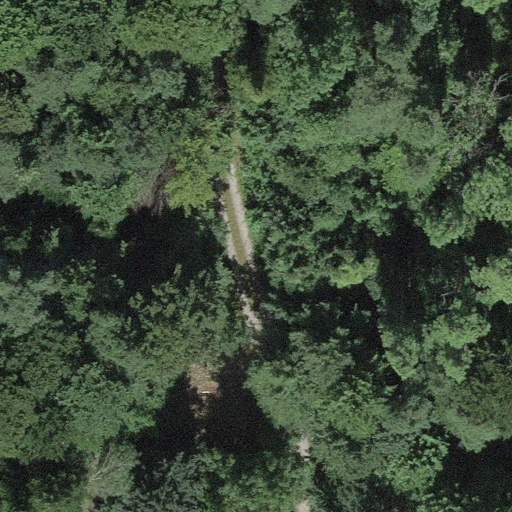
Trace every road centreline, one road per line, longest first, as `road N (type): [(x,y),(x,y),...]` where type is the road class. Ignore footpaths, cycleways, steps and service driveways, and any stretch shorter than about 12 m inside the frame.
road 1 (track): [(312,511),(206,33),(209,0)]
road 2 (track): [(82,511),(206,33)]
road 3 (track): [(276,355),(452,511)]
